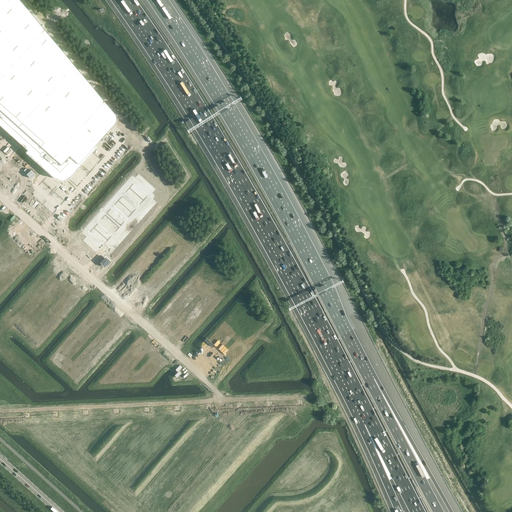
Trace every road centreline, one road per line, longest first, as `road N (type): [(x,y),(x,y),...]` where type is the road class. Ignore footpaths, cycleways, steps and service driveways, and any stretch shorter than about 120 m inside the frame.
road 1 (motorway): [(437,505),(275,197),(152,0)]
road 2 (motorway): [(126,0),(224,152),(377,435)]
road 3 (unclassified): [(221,396),(0,196)]
road 4 (track): [(381,330),(472,511)]
